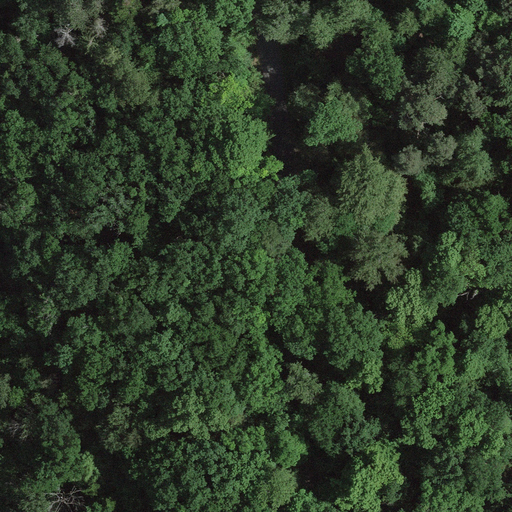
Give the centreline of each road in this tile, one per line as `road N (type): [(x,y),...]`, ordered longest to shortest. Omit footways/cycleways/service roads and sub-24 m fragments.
road 1 (unclassified): [(265,511),(282,155),(262,0)]
road 2 (track): [(325,511),(273,401)]
